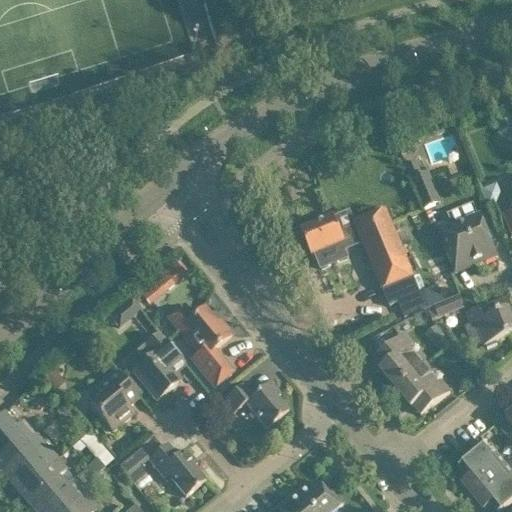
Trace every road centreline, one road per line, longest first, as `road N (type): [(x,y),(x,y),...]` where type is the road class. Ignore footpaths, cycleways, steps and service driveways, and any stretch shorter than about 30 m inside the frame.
road 1 (tertiary): [(191,164),(337,81),(511,30)]
road 2 (tertiary): [(0,345),(148,203)]
road 3 (unclassified): [(342,414),(247,290)]
road 4 (residential): [(394,475),(511,380)]
road 5 (unclassified): [(247,290),(191,164)]
road 6 (unclassified): [(148,203),(247,290)]
